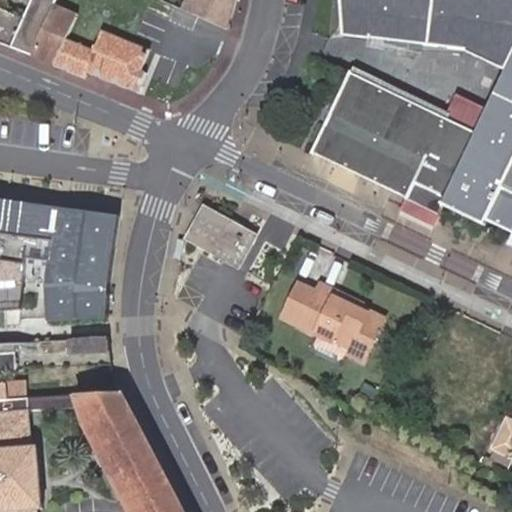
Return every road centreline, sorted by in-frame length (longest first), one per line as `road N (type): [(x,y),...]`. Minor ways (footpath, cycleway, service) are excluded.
road 1 (residential): [(210,511),(149,393),(138,343),(151,225),(188,145)]
road 2 (residential): [(188,145),(234,157),(511,288)]
road 3 (residential): [(0,67),(188,145)]
road 4 (residential): [(188,145),(253,67),(267,0)]
